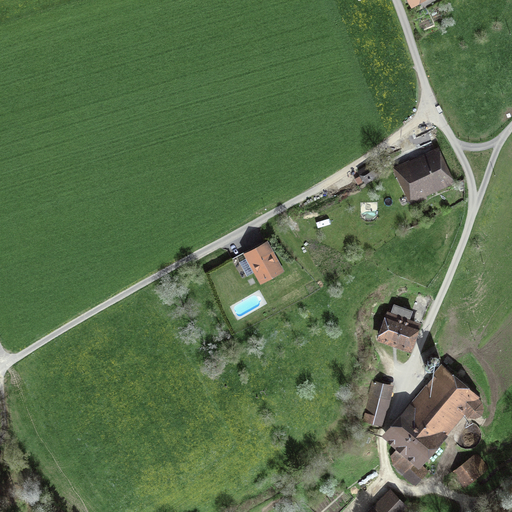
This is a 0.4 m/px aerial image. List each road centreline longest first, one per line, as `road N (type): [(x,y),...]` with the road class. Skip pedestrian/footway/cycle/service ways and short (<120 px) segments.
road 1 (unclassified): [(0,370),(335,178),(435,110)]
road 2 (track): [(70,511),(28,482),(10,455),(0,370)]
road 3 (unclassified): [(422,334),(472,212)]
